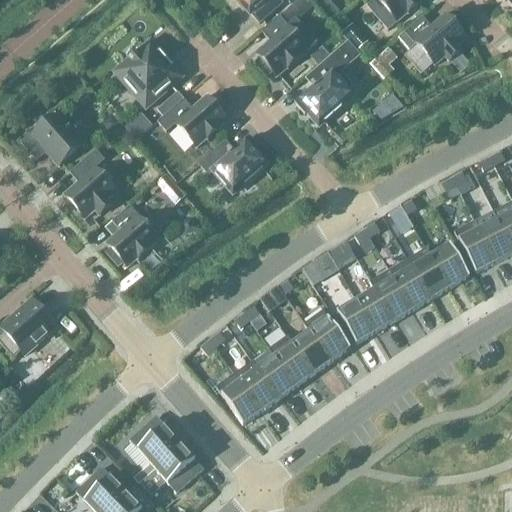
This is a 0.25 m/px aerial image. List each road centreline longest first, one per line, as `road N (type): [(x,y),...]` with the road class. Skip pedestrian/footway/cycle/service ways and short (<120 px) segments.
road 1 (residential): [(262,489),(409,381),(511,318)]
road 2 (residential): [(346,211),(168,10)]
road 3 (residential): [(148,363),(346,211)]
road 4 (residential): [(0,508),(148,363)]
road 5 (residential): [(346,211),(511,124)]
road 6 (residential): [(262,489),(148,363)]
road 7 (residential): [(148,363),(60,260)]
